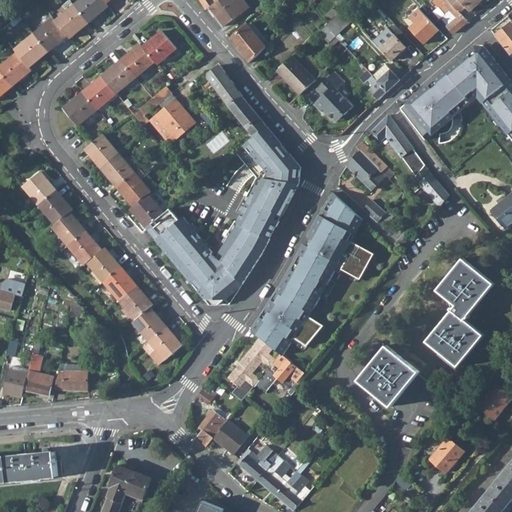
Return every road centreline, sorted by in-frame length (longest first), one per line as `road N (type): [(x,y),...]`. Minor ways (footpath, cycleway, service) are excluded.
road 1 (residential): [(217,342),(51,145),(42,124),(57,77),(151,0)]
road 2 (residential): [(361,511),(391,465),(392,446),(342,365),(465,217)]
road 3 (residential): [(178,0),(329,164)]
road 4 (residential): [(329,164),(217,342)]
road 5 (residential): [(329,164),(478,28)]
road 6 (residential): [(265,511),(157,418)]
